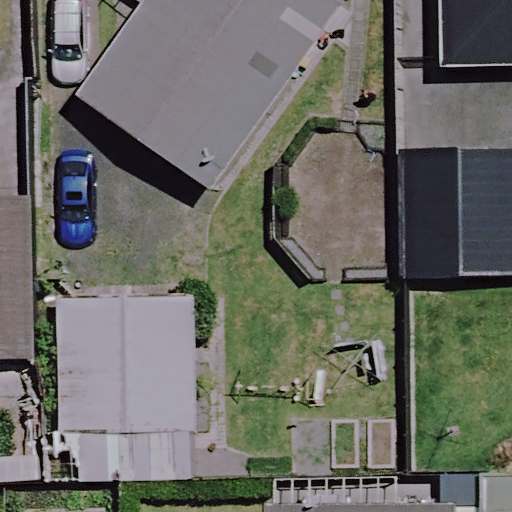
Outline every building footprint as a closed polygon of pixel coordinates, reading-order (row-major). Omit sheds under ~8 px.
[(342,0),(164,0),(92,106),(218,193),(339,23),(342,0)] [(511,0),(451,0),(452,71),(511,71),(511,0)] [(511,281),(511,153),(408,155),(410,283),(511,281)] [(41,209),(0,206),(0,366),(33,369),(41,209)] [(198,299),(79,298),(77,434),(44,433),(44,486),(196,487),(198,299)] [(511,511),(511,480),(501,480),(500,511),(511,511)]
